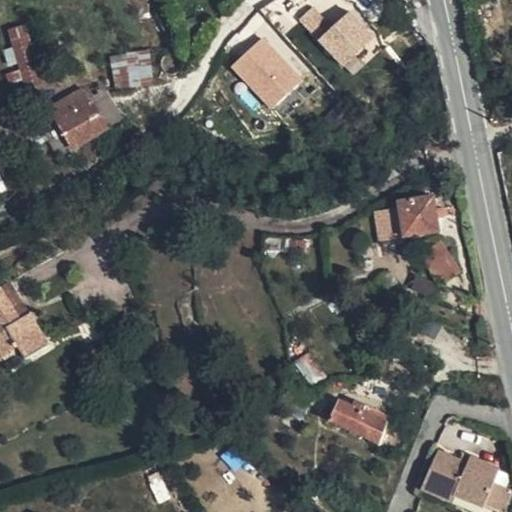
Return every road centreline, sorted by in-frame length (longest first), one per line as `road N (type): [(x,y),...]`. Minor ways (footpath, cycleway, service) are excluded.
road 1 (unknown): [(262,0),(226,35),(161,131),(0,213)]
road 2 (tertiary): [(511,324),(442,0)]
